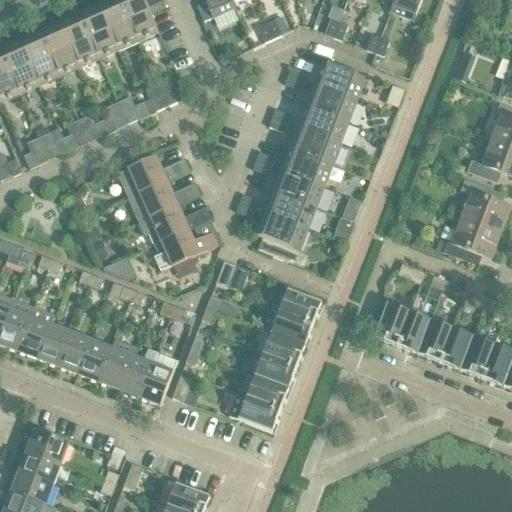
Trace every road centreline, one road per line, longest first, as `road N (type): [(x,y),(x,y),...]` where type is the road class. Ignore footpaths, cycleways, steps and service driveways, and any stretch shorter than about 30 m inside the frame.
road 1 (residential): [(14,385),(252,474),(238,511)]
road 2 (residential): [(351,358),(389,247),(511,291)]
road 3 (residential): [(0,202),(190,124)]
road 4 (residential): [(218,211),(280,50)]
road 5 (residential): [(351,358),(511,422)]
road 6 (residential): [(312,284),(232,250),(218,211)]
